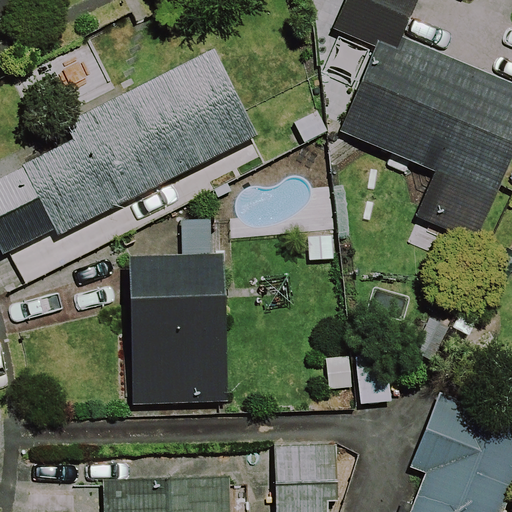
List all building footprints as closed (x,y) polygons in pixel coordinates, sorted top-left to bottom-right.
[(413,219),(452,235),(473,244),(511,146),(511,91),(398,46),(416,0),(345,0),(332,34),(375,51),(340,139),(430,175),(413,219)] [(252,140),(210,56),(66,128),(73,142),(34,161),(0,177),(0,258),(52,233),(55,239),(252,140)] [(222,405),(219,258),(125,260),(128,407),(222,405)] [(389,407),(391,361),(323,360),(322,393),(354,394),(354,407),(389,407)] [(499,511),(511,479),(511,426),(433,396),(406,466),(424,473),(408,511),(499,511)] [(337,502),(336,447),(270,448),(270,511),(326,511),(327,503),(337,502)] [(224,511),(224,479),(120,481),(100,482),(100,511),(224,511)]
